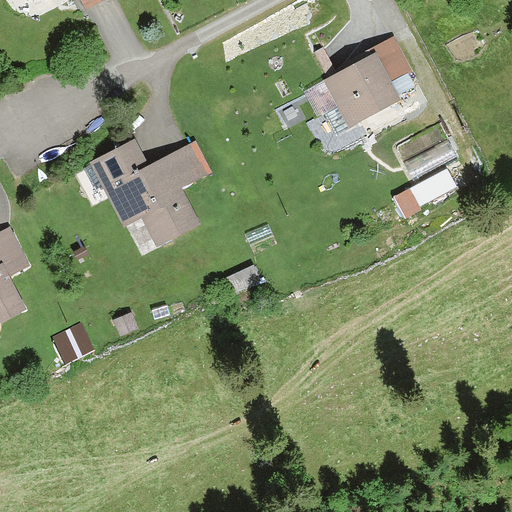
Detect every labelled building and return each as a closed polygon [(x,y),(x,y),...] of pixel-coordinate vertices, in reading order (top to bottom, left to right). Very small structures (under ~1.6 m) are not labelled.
[(374,49),(323,77),(348,121),(399,94),(374,49)] [(136,137),(92,159),(124,223),(143,214),(157,243),(198,222),(180,186),(208,172),(192,140),(149,162),(136,137)] [(408,158),(416,175),(460,153),(452,137),(408,158)] [(396,193),(408,214),(462,184),(450,163),(396,193)] [(0,316),(24,304),(8,273),(26,264),(8,227),(0,231),(0,316)] [(131,312),(114,319),(120,333),(137,326),(131,312)] [(82,328),(54,342),(66,365),(93,351),(82,328)]
